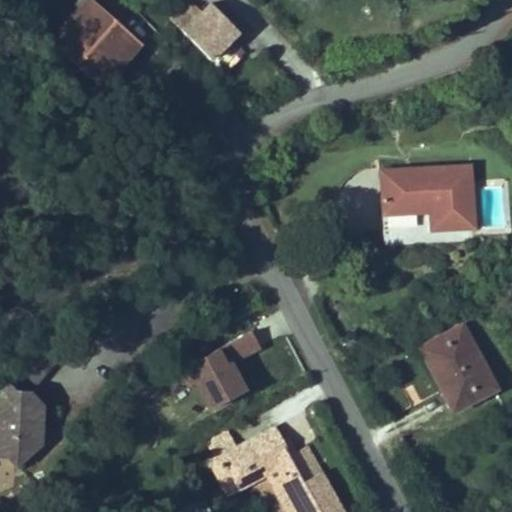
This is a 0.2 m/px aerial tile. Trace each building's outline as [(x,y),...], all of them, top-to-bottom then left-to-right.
[(106,65),(132,35),(92,0),(88,0),(50,42),(99,86),(112,71),(106,65)] [(236,32),(209,5),(200,14),(188,2),(169,22),(208,61),(236,32)] [(112,71),(138,41),(132,35),(106,65),(112,71)] [(470,166),(380,170),(384,244),(474,240),(470,166)] [(494,388),(462,326),(429,343),(444,373),(436,378),(452,409),(494,388)] [(244,390),(233,369),(228,371),(225,364),(229,362),(259,347),(251,331),(186,365),(208,408),(244,390)] [(444,373),(429,343),(420,347),(436,378),(444,373)] [(40,444),(42,405),(32,393),(57,362),(45,348),(0,370),(0,375),(5,387),(0,392),(0,456),(7,456),(15,466),(40,444)] [(233,369),(229,362),(225,364),(228,371),(233,369)] [(340,511),(341,511),(307,448),(289,458),(273,428),(237,448),(215,459),(228,483),(263,464),(267,473),(288,511),(340,511)] [(237,448),(227,430),(207,443),(215,459),(237,448)] [(233,491),(267,473),(263,464),(228,483),(233,491)]
